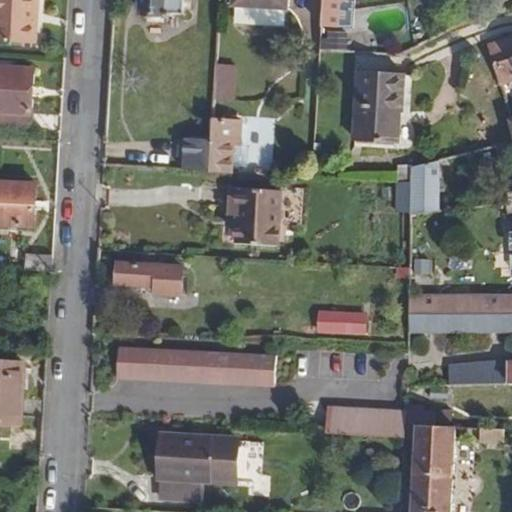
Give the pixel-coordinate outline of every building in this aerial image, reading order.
[(0,0),(0,41),(36,44),(38,0),(0,0)] [(188,15),(188,0),(145,0),(145,13),(188,15)] [(349,3),(348,0),(325,0),(324,20),(341,21),(342,3),(349,3)] [(331,36),(326,36),(325,50),(330,50),(349,51),(349,35),(331,35),(331,36)] [(497,64),(511,58),(511,37),(491,45),(497,64)] [(511,58),(497,64),(496,64),(500,79),(501,85),(511,82),(511,118),(511,119),(511,123),(511,58)] [(234,79),(235,64),(218,63),(217,79),(234,79)] [(33,115),(36,69),(0,66),(0,128),(26,130),(27,115),(33,115)] [(409,151),(414,78),(361,75),(357,148),(409,151)] [(233,102),(234,79),(217,79),(215,101),(233,102)] [(241,144),(242,122),(214,121),(213,139),(211,171),(230,173),(233,144),(241,144)] [(211,171),(213,139),(187,138),(187,142),(182,142),(181,157),(186,157),(185,169),(211,171)] [(511,143),(500,146),(502,154),(511,151),(511,143)] [(440,214),(440,161),(414,167),(413,184),(413,216),(440,214)] [(400,164),(399,183),(413,184),(414,167),(415,163),(400,164)] [(0,225),(35,227),(38,184),(0,182),(0,225)] [(277,246),(280,191),(230,188),(228,207),(239,208),(239,218),(237,243),(277,246)] [(239,218),(239,208),(228,207),(228,217),(239,218)] [(53,273),(54,256),(27,255),(26,271),(53,273)] [(416,262),(415,277),(431,277),(431,262),(416,262)] [(184,297),(186,269),(118,265),(116,286),(156,289),(156,295),(184,297)] [(412,269),(400,268),(399,280),(411,280),(412,269)] [(511,294),(411,298),(409,334),(511,332),(511,359),(448,368),(449,388),(511,386),(511,294)] [(347,334),(348,319),(348,318),(321,317),(320,332),(347,334)] [(364,335),(365,320),(348,319),(347,334),(364,335)] [(118,348),(116,379),(274,388),(276,356),(118,348)] [(0,424),(25,426),(29,364),(0,362),(0,424)] [(419,400),(419,388),(407,388),(406,400),(419,400)] [(379,437),(380,412),(329,409),(327,434),(379,437)] [(405,427),(405,414),(380,412),(379,437),(404,438),(405,427)] [(452,428),(452,418),(437,417),(436,428),(452,428)] [(451,511),(456,428),(455,428),(452,428),(436,428),(417,428),(412,511),(451,511)] [(511,443),(511,433),(511,431),(480,430),(479,444),(505,444),(504,443),(511,443)] [(238,443),(160,438),(157,480),(161,480),(160,499),(197,502),(198,483),(236,485),(238,443)] [(244,440),(243,473),(258,473),(259,440),(244,440)]
